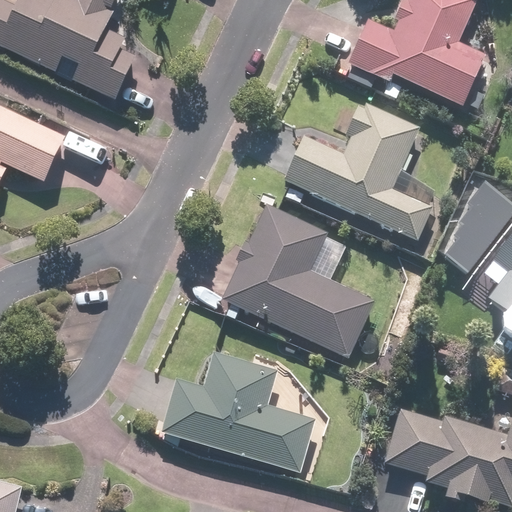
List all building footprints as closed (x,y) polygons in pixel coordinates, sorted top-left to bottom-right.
[(0,0),(0,46),(118,102),(138,59),(121,51),(128,37),(108,27),(120,0),(75,0),(75,1),(72,0),(22,0),(18,9),(0,0)] [(407,0),(398,19),(392,32),(369,21),(349,63),(389,82),(393,75),(464,107),(487,58),(458,45),(479,0),(407,0)] [(0,192),(10,172),(4,169),(6,164),(46,184),(68,141),(0,106),(0,192)] [(305,137),(286,180),(291,183),(285,197),(303,205),(308,194),(418,245),(433,210),(426,207),(433,192),(400,176),(421,130),(369,107),(346,156),(305,137)] [(459,222),(463,225),(453,238),(456,241),(445,256),(468,274),(511,218),(511,205),(484,183),(468,203),(472,206),(459,222)] [(327,236),(267,208),(222,301),(349,361),(377,302),(331,280),(346,250),(325,240),(327,236)] [(511,228),(477,271),(501,291),(492,301),(511,317),(511,228)] [(204,390),(179,382),(164,431),(300,473),(316,423),(267,407),(277,373),(215,354),(204,390)] [(442,424),(401,411),(385,463),(428,477),(426,484),(448,490),(446,498),(463,503),(465,496),(511,509),(511,424),(508,436),(444,417),(442,424)] [(17,511),(24,486),(0,480),(0,511),(17,511)]
